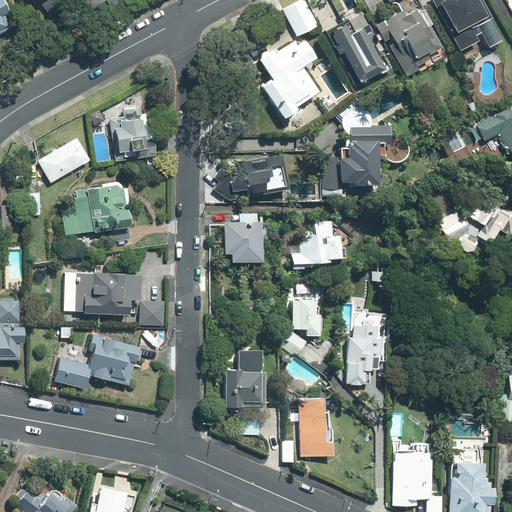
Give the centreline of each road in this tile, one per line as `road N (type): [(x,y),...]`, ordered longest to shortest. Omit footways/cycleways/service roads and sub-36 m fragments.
road 1 (residential): [(187,456),(179,21)]
road 2 (tertiary): [(179,21),(0,122)]
road 3 (residential): [(0,415),(187,456)]
road 4 (residential): [(187,456),(314,511)]
